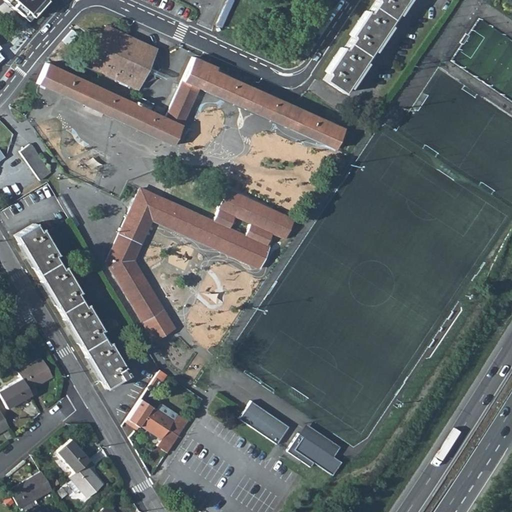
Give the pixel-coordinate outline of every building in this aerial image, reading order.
[(0,0),(25,22),(44,0),(0,0)] [(341,92),(346,85),(362,61),(370,48),(386,25),(395,12),(402,0),(374,0),(367,12),(364,10),(348,34),(351,36),(342,49),(340,47),(324,71),(327,72),(322,79),(341,92)] [(402,0),(395,12),(396,13),(404,0),(402,0)] [(85,65),(100,72),(102,67),(95,63),(94,57),(95,51),(96,45),(97,42),(103,36),(109,32),(116,36),(118,31),(104,24),(85,65)] [(386,25),(370,48),(372,49),(388,26),(386,25)] [(136,88),(140,79),(145,81),(154,78),(153,75),(156,69),(158,68),(155,59),(150,57),(154,47),(118,31),(116,36),(109,32),(103,36),(97,42),(96,45),(95,51),(94,57),(95,63),(102,67),(100,72),(136,88)] [(45,62),(36,82),(171,145),(197,87),(333,148),(342,127),(229,76),(228,76),(228,77),(212,70),(214,66),(191,56),(164,116),(149,109),(152,102),(137,95),(134,102),(45,62)] [(362,61),(346,85),(348,86),(363,63),(362,61)] [(214,66),(212,70),(228,77),(228,76),(229,76),(230,73),(214,66)] [(29,143),(18,151),(39,180),(50,172),(29,143)] [(104,173),(97,187),(120,197),(126,183),(104,173)] [(225,188),(216,208),(217,208),(211,221),(138,187),(105,261),(141,321),(161,308),(131,259),(150,218),(258,267),(267,245),(265,244),(270,233),(283,238),(292,218),(225,188)] [(33,223),(13,234),(17,242),(32,266),(40,279),(54,304),(63,318),(77,342),(85,355),(99,379),(103,386),(123,375),(123,374),(125,373),(123,370),(121,371),(119,368),(121,366),(107,342),(104,343),(96,330),(99,328),(84,304),(82,305),(74,292),(76,290),(62,266),(59,268),(51,254),(54,252),(39,228),(37,230),(33,223)] [(30,267),(32,266),(17,242),(16,243),(30,267)] [(38,280),(53,305),(54,304),(40,279),(38,280)] [(161,308),(141,321),(153,340),(173,328),(161,308)] [(63,318),(61,318),(75,343),(77,342),(63,318)] [(85,355),(83,356),(98,380),(99,379),(85,355)] [(29,393),(31,397),(37,393),(33,386),(32,385),(40,380),(41,382),(51,376),(40,358),(16,372),(19,377),(29,393)] [(152,393),(165,374),(158,369),(145,388),(152,393)] [(29,393),(19,377),(0,388),(0,398),(5,408),(14,403),(12,401),(19,396),(21,398),(29,393)] [(159,438),(166,428),(175,413),(173,412),(169,419),(155,410),(138,399),(125,418),(136,426),(138,424),(159,438)] [(275,444),(283,432),(287,426),(250,400),(237,418),(275,444)] [(159,403),(155,410),(169,419),(173,412),(159,403)] [(175,413),(166,428),(177,435),(186,420),(175,413)] [(124,421),(135,428),(136,426),(125,418),(124,421)] [(155,445),(165,452),(177,435),(166,428),(159,438),(155,445)] [(312,462),(331,475),(340,462),(332,456),(330,459),(308,444),(310,441),(297,433),(285,450),(309,466),(312,462)] [(87,459),(81,452),(79,453),(74,447),(75,446),(69,438),(54,451),(72,472),(83,462),(87,459)] [(332,456),(310,441),(308,444),(330,459),(332,456)] [(101,483),(94,475),(93,476),(87,469),(88,468),(93,464),(88,458),(87,459),(83,462),(72,472),(67,476),(69,479),(79,490),(85,497),(101,483)] [(50,489),(39,471),(22,481),(23,483),(15,487),(14,486),(7,489),(18,508),(33,499),(50,489)] [(51,487),(57,483),(54,478),(48,482),(51,487)] [(75,493),(79,490),(69,479),(66,482),(75,493)] [(60,497),(66,493),(61,487),(55,491),(60,497)] [(20,511),(21,511),(36,503),(33,499),(18,508),(20,511)]
